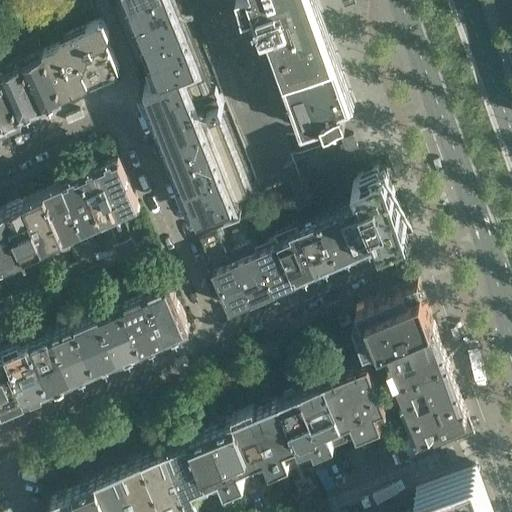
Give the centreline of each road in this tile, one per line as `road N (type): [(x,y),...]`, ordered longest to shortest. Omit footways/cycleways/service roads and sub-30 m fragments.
road 1 (residential): [(0,161),(121,107),(216,335)]
road 2 (residential): [(216,335),(478,226)]
road 3 (primary): [(396,0),(478,226)]
road 4 (residential): [(216,335),(0,429)]
road 5 (primary): [(511,131),(464,0)]
